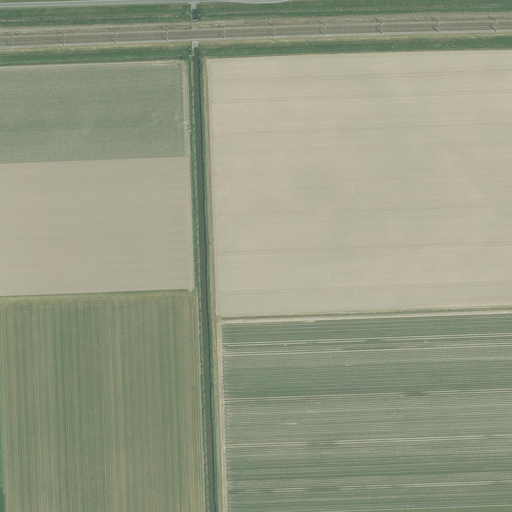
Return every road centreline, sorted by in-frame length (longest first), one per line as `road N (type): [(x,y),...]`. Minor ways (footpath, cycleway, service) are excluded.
road 1 (track): [(0,31),(511,14)]
road 2 (track): [(221,511),(204,61)]
road 3 (trunk): [(0,5),(175,0)]
